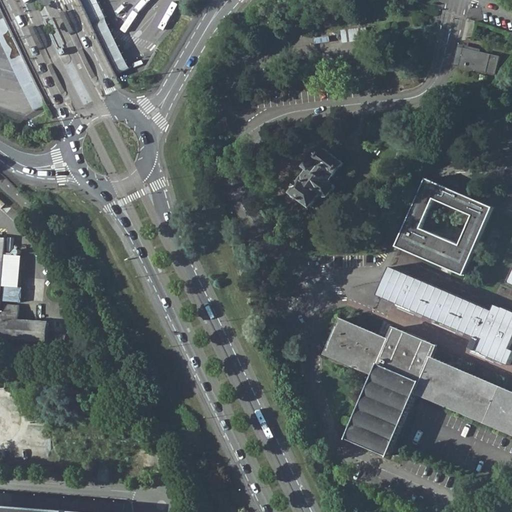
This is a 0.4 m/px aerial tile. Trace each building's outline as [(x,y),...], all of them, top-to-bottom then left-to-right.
[(124,4),(117,11),(120,13),(127,7),(124,4)] [(364,29),(340,31),(341,42),(365,41),(364,29)] [(459,66),(496,76),(501,56),(464,47),(459,66)] [(310,169),(293,192),(312,207),(317,200),(318,201),(322,195),(321,194),(321,193),(326,197),(330,196),(336,188),(335,185),(330,182),(344,163),(325,149),(315,162),(313,160),(312,161),(308,166),(308,167),(310,169)] [(449,267),(466,275),(482,240),(496,208),(428,178),(399,245),(449,267)] [(0,337),(47,341),(48,321),(20,319),(21,305),(7,304),(6,312),(1,311),(7,237),(0,236),(0,337)] [(391,267),(379,295),(429,316),(477,336),(472,348),(511,364),(511,360),(511,347),(511,348),(511,345),(511,309),(505,306),(504,307),(497,304),(494,310),(391,267)] [(511,390),(434,357),(439,345),(418,336),(396,327),(391,339),(342,318),(327,353),(375,374),(349,438),(391,456),(419,392),(511,431),(511,390)] [(0,435),(7,436),(8,424),(10,424),(11,404),(0,403),(0,435)] [(29,432),(46,434),(48,420),(31,418),(29,432)] [(20,448),(18,463),(41,465),(43,450),(20,448)]
